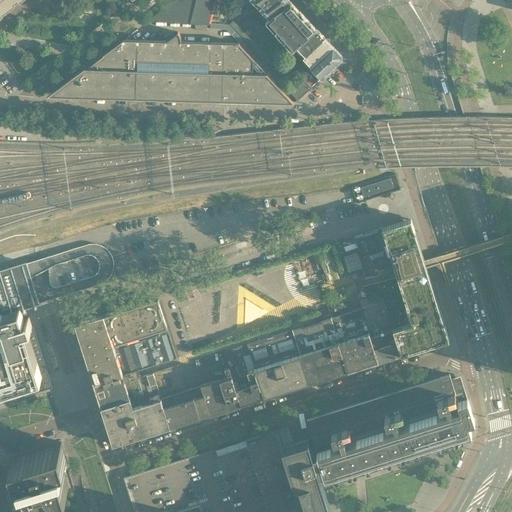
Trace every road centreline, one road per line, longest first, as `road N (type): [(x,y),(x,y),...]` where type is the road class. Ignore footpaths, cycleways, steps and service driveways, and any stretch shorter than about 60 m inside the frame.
road 1 (residential): [(84,417),(57,335),(62,318),(383,210)]
road 2 (residential): [(118,459),(445,358),(489,374)]
road 3 (secondary): [(358,15),(392,69),(489,374)]
road 4 (secondary): [(511,307),(435,72),(397,0)]
road 5 (residential): [(24,103),(301,114)]
road 6 (residential): [(154,0),(27,92),(24,103)]
road 7 (residential): [(309,0),(362,59),(339,101),(301,114)]
road 8 (unknown): [(188,277),(215,319),(273,303),(281,290)]
